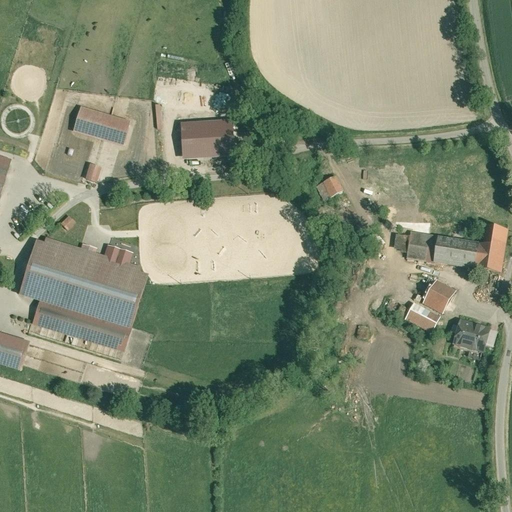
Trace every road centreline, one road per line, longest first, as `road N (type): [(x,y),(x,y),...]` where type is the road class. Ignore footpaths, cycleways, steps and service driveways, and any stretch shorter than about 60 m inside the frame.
road 1 (track): [(499,127),(438,139),(313,145),(233,88),(220,55),(224,0)]
road 2 (unclassified): [(505,511),(501,395),(511,347)]
road 3 (residential): [(472,0),(499,127)]
